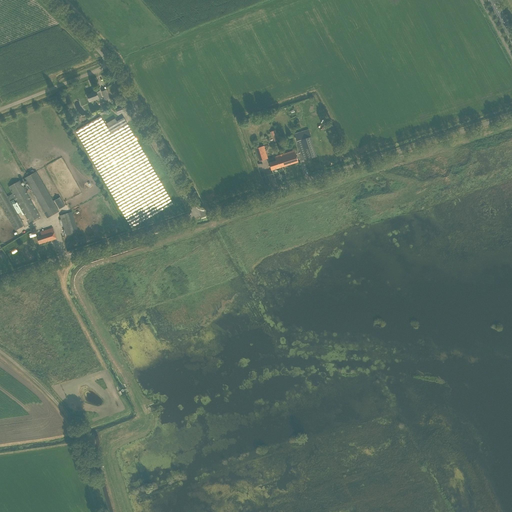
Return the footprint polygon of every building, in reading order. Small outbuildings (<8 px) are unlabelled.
[(87,95),(90,102),(98,98),(99,99),(102,98),(99,89),(94,91),(94,93),(87,95)] [(76,131),(131,228),(173,204),(159,179),(161,178),(158,173),(156,174),(123,118),(117,121),(115,118),(106,123),(108,126),(107,127),(100,117),(76,131)] [(295,134),(303,160),(317,156),(308,130),(295,134)] [(255,148),(259,161),(268,159),(264,146),(255,148)] [(282,160),(284,166),(298,162),(294,150),(283,154),(285,158),(283,158),(283,160),(282,160)] [(269,163),(271,170),(284,166),(282,160),(283,160),(283,158),(285,158),(283,154),(274,157),(276,161),(269,163)] [(0,203),(15,230),(24,225),(9,200),(15,197),(29,222),(40,216),(25,191),(31,188),(43,210),(43,211),(43,212),(44,211),(45,213),(47,212),(49,217),(59,211),(36,172),(35,172),(33,170),(26,173),(28,176),(24,178),(28,185),(24,188),(19,181),(9,187),(13,194),(8,197),(0,183),(0,203)] [(54,200),(59,209),(65,206),(60,197),(54,200)] [(63,225),(66,236),(78,232),(72,212),(60,215),(61,219),(59,220),(61,226),(63,225)] [(37,237),(39,244),(56,239),(53,228),(41,232),(42,235),(37,237)]
